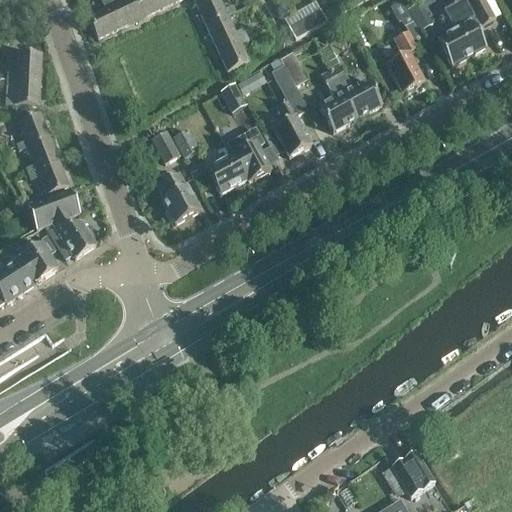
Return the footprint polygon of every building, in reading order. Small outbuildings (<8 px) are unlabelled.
[(107,0),(106,1),(120,30),(144,19),(134,0),(129,0),(117,6),(113,0),(107,0)] [(166,8),(162,0),(134,0),(144,19),(166,8)] [(205,27),(226,18),(234,14),(230,7),(222,11),(216,0),(202,0),(194,4),(205,27)] [(368,2),(366,0),(352,0),(343,6),(347,14),(368,2)] [(495,23),(483,2),(481,0),(447,0),(454,11),(460,7),(470,26),(437,45),(451,70),(485,51),(475,33),(480,31),(495,23)] [(97,41),(120,30),(106,1),(100,4),(104,12),(87,20),(97,41)] [(327,25),(347,14),(343,6),(322,17),(327,25)] [(295,43),(327,25),(322,17),(320,13),(288,31),(295,43)] [(226,18),(205,27),(216,50),(245,37),(242,31),(234,35),(226,18)] [(433,27),(429,20),(415,28),(418,35),(433,27)] [(403,59),(385,69),(401,97),(405,95),(406,97),(415,92),(415,89),(423,85),(407,57),(425,47),(418,35),(415,28),(413,26),(405,30),(408,35),(394,43),(403,59)] [(245,37),(216,50),(227,74),(248,64),(239,47),(247,43),(245,37)] [(318,53),(329,71),(338,66),(329,48),(318,53)] [(7,83),(40,85),(41,58),(17,56),(16,76),(7,76),(7,83)] [(280,63),(284,70),(295,91),(308,83),(293,56),(280,63)] [(330,75),(357,122),(381,108),(367,83),(353,91),(348,82),(347,82),(340,69),(330,75)] [(284,70),(271,76),(287,104),(276,109),(285,125),(273,132),(289,160),(311,148),(296,121),(308,114),(295,91),(284,70)] [(260,75),(237,88),(243,99),(266,86),(260,75)] [(332,136),(357,122),(330,75),(321,79),(334,102),(318,111),(332,136)] [(38,110),(40,85),(7,83),(6,88),(16,89),(15,108),(38,110)] [(235,88),(221,96),(232,117),(247,109),(235,88)] [(18,154),(27,150),(49,142),(40,117),(18,125),(25,144),(16,148),(18,154)] [(256,131),(227,147),(233,158),(232,159),(247,183),(248,186),(270,173),(258,151),(265,148),(256,131)] [(185,162),(199,155),(188,134),(174,142),(185,162)] [(165,168),(181,159),(168,136),(152,144),(165,168)] [(49,142),(27,150),(34,169),(26,172),(28,178),(58,166),(49,142)] [(247,183),(232,159),(206,173),(220,198),(247,183)] [(58,166),(28,178),(30,183),(38,180),(46,198),(67,190),(58,166)] [(184,189),(178,177),(156,189),(162,200),(159,202),(166,214),(163,215),(171,227),(174,226),(175,229),(200,215),(185,189),(184,189)] [(66,264),(73,260),(74,262),(96,248),(80,224),(75,226),(72,221),(80,217),(71,194),(28,211),(37,234),(45,231),(66,264)] [(19,264),(35,289),(57,274),(48,260),(54,256),(45,242),(40,245),(40,250),(19,263),(19,264)] [(442,248),(436,263),(451,268),(456,254),(442,248)] [(0,310),(4,308),(5,308),(35,289),(19,264),(2,275),(0,272),(0,310)] [(460,456),(454,443),(441,449),(448,462),(460,456)] [(418,454),(392,469),(411,502),(437,487),(418,454)]
